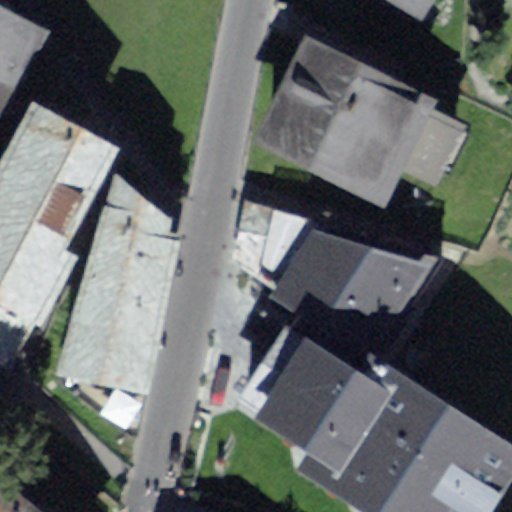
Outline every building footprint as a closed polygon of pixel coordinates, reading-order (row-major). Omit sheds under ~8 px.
[(0,68),(26,16),(0,3),(0,68)] [(432,90),(308,29),(258,131),(382,192),(432,90)] [(113,138),(27,97),(0,153),(0,366),(3,368),(113,138)] [(109,160),(57,363),(142,385),(183,225),(168,221),(171,210),(109,160)] [(282,209),(232,278),(355,355),(416,258),(282,209)] [(269,324),(216,400),(376,511),(467,511),(510,451),(383,363),(364,390),(269,324)] [(41,511),(0,479),(0,511),(41,511)]
